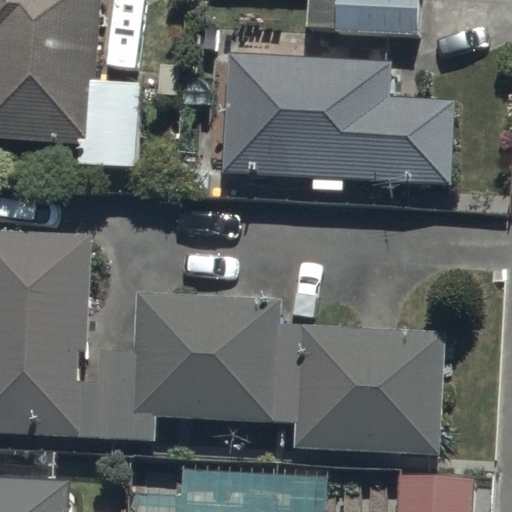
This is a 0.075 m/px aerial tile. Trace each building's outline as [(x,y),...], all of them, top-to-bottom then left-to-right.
[(0,0),(0,154),(84,159),(83,182),(143,185),(147,103),(103,100),(107,0),(0,0)] [(422,0),(348,0),(336,0),(315,0),(314,43),(342,44),(341,49),(421,53),(422,0)] [(232,194),(320,198),(320,208),(350,209),(351,199),(460,204),(463,121),(395,118),(397,84),(237,78),(232,194)] [(104,403),(97,402),(84,402),(86,369),(93,370),(99,257),(0,250),(0,449),(94,454),(161,458),(163,435),(304,443),(302,464),(445,472),(451,353),(287,344),(289,322),(143,314),(140,361),(106,359),(104,403)] [(478,511),(479,487),(404,484),(403,511),(478,511)] [(86,511),(87,499),(0,495),(0,511),(86,511)]
